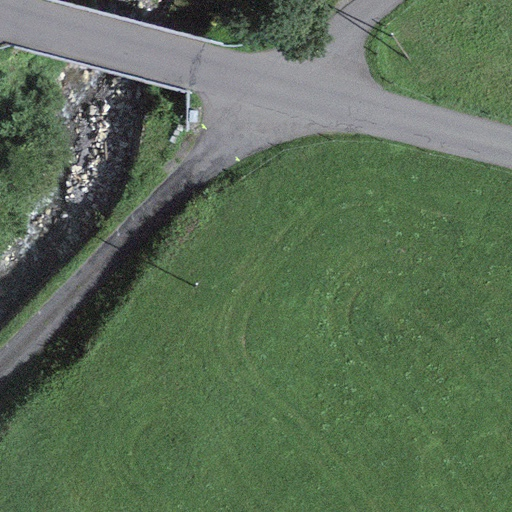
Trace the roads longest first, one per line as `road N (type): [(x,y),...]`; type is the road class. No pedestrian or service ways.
road 1 (residential): [(281,81),(0,367)]
road 2 (tertiary): [(0,14),(281,81)]
road 3 (tertiary): [(281,81),(511,146)]
road 4 (residential): [(281,81),(381,0)]
